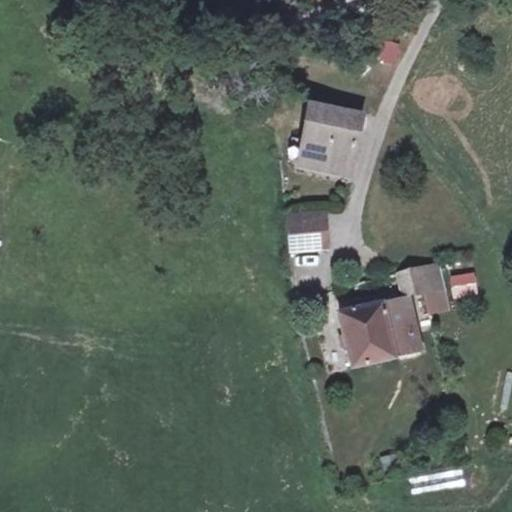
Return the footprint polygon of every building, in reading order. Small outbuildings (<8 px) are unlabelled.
[(299,163),(352,173),(363,117),(310,107),(299,163)] [(289,220),(292,251),(325,248),(323,217),(289,220)] [(436,266),(418,270),(424,294),(442,290),(436,266)] [(424,294),(418,270),(399,275),(404,297),(407,297),(424,294)] [(474,272),(447,276),(451,300),(478,296),(474,272)] [(407,297),(404,297),(382,303),(338,314),(352,369),(396,358),(395,355),(391,337),(415,330),(407,297)] [(415,330),(391,337),(395,355),(420,349),(415,330)]
